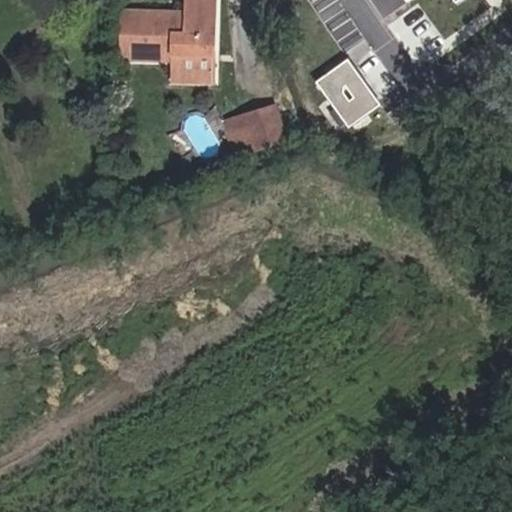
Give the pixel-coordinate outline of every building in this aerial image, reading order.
[(218,0),(124,0),(124,41),(182,42),(182,34),(220,35),(221,0),(218,0)] [(220,35),(182,34),(182,42),(182,49),(220,50),(220,35)] [(385,107),(352,62),(310,94),(343,138),(385,107)] [(284,108),(254,119),(261,142),(266,155),(296,144),(284,108)] [(261,142),(254,119),(234,127),(242,149),(261,142)]
